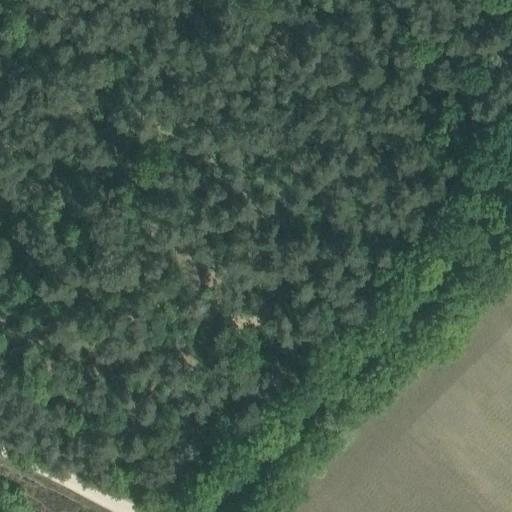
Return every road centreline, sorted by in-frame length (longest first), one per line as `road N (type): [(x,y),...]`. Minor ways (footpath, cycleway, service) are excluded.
road 1 (track): [(205,511),(511,181)]
road 2 (track): [(0,448),(139,511)]
